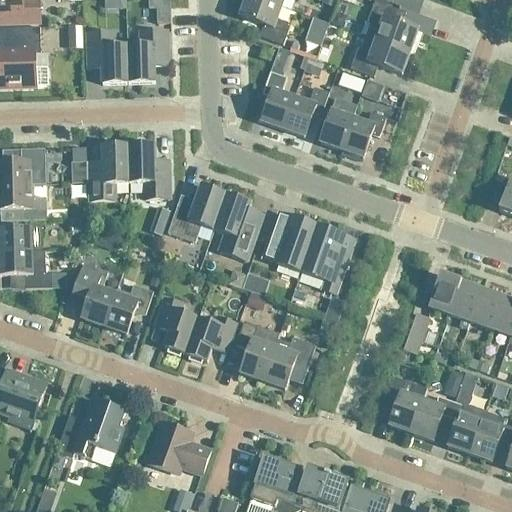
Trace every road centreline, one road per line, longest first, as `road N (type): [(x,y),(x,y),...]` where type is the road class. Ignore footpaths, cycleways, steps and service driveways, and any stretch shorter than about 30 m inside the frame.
road 1 (residential): [(511,509),(367,459),(332,436),(286,428),(0,329)]
road 2 (residential): [(422,221),(213,149),(210,112)]
road 3 (residential): [(422,221),(500,0)]
road 4 (residential): [(0,120),(210,112)]
